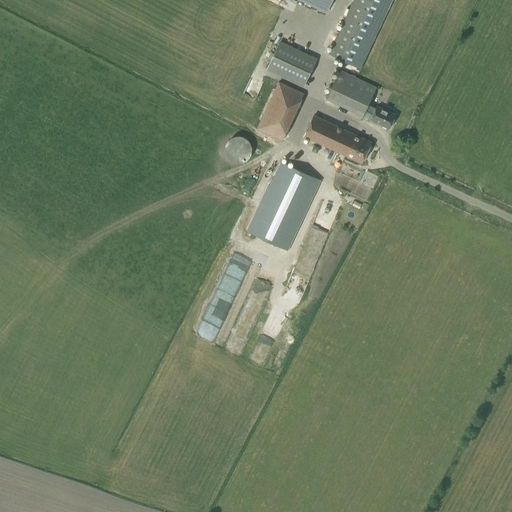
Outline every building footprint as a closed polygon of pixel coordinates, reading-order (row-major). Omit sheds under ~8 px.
[(300,0),(324,10),(329,0),(300,0)] [(353,0),(328,55),(360,70),(389,10),(392,0),(353,0)] [(267,68),(278,73),(304,86),(317,59),(280,41),(267,68)] [(363,117),(369,121),(389,130),(396,115),(377,106),(375,108),(369,105),(377,88),(340,70),(326,100),(363,117)] [(248,71),(243,84),(253,89),(259,75),(248,71)] [(279,82),(276,88),(256,129),(282,141),(304,94),(279,82)] [(314,115),(303,137),(362,165),(372,142),(314,115)] [(244,138),(242,137),(241,137),(240,137),(239,137),(238,137),(235,137),(234,137),(233,138),(232,138),(231,139),(230,139),(229,140),(228,141),(227,142),(227,143),(226,144),(225,145),(225,146),(225,147),(225,148),(224,150),(224,151),(225,152),(225,153),(225,154),(225,156),(226,157),(227,158),(227,159),(228,160),(229,160),(230,161),(231,162),(232,163),(233,163),(234,163),(235,164),(236,164),(238,164),(239,164),(240,164),(241,164),(242,164),(243,163),(244,163),(246,162),(247,161),(248,160),(249,159),(250,158),(250,157),(251,156),(251,155),(252,153),(252,152),(252,151),(252,150),(252,149),(252,147),(251,146),(251,145),(250,144),(250,143),(249,142),(248,141),(248,140),(247,139),(246,139),(245,138),(244,138)] [(320,180),(280,162),(247,232),(286,251),(320,180)] [(300,281),(306,259),(292,256),(287,277),(300,281)] [(227,292),(233,278),(221,273),(215,286),(227,292)] [(215,304),(213,309),(219,312),(225,299),(215,294),(211,302),(215,304)] [(208,335),(220,314),(209,308),(197,329),(208,335)] [(230,333),(229,344),(238,345),(239,334),(230,333)]
